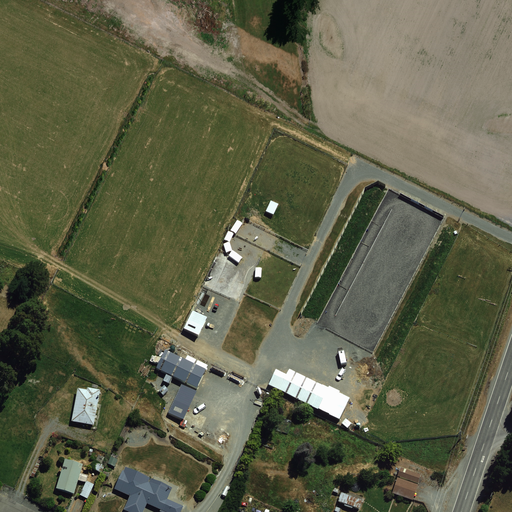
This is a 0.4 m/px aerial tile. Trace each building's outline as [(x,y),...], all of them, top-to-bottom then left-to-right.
[(166,355),(157,373),(196,391),(204,373),(166,355)] [(197,392),(182,385),(168,416),(182,422),(197,392)] [(95,395),(76,392),(71,423),(90,427),(95,395)] [(110,445),(96,439),(93,447),(107,453),(110,445)] [(134,451),(124,446),(119,458),(129,462),(134,451)] [(103,464),(94,460),(90,469),(98,473),(103,464)] [(63,462),(53,493),(72,498),(81,467),(63,462)] [(390,470),(375,511),(407,511),(419,480),(390,470)] [(123,473),(115,491),(129,497),(122,511),(144,511),(146,509),(153,511),(177,511),(179,509),(164,503),(168,493),(123,473)] [(94,486),(85,483),(79,497),(87,501),(94,486)] [(358,511),(362,501),(340,494),(336,506),(354,511),(358,511)]
